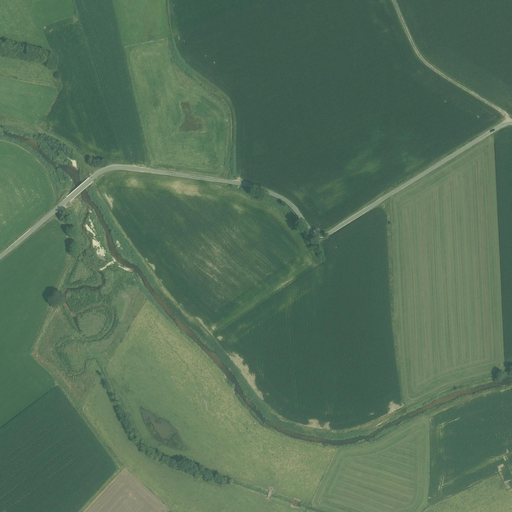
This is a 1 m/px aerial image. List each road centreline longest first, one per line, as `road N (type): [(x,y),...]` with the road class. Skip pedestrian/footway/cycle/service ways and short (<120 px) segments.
road 1 (unclassified): [(511,120),(325,232),(248,184),(124,166),(93,173),(0,252)]
road 2 (track): [(393,0),(427,64),(508,119)]
